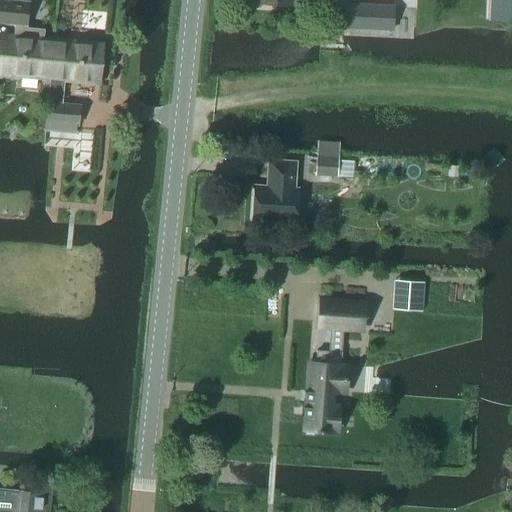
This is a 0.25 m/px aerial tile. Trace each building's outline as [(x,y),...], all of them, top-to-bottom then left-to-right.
[(26,27),(28,3),(0,0),(0,24),(14,26),(26,27)] [(511,21),(511,0),(488,0),(487,21),(511,21)] [(343,6),(342,29),(391,31),(392,8),(343,6)] [(1,75),(50,79),(54,41),(43,40),(44,28),(26,27),(14,26),(13,38),(4,37),(1,75)] [(99,84),(103,46),(54,41),(50,79),(45,131),(75,134),(76,126),(78,126),(80,106),(60,104),(62,80),(99,84)] [(336,177),(339,143),(318,141),(315,175),(336,177)] [(294,189),(296,163),(270,161),(269,179),(271,180),(271,187),(256,187),(254,219),(296,222),(298,189),(294,189)] [(364,329),(365,302),(322,299),(320,326),(364,329)] [(301,405),(300,417),(313,418),(313,421),(318,421),(318,419),(331,420),(333,394),(326,393),(327,379),(339,380),(342,354),(336,354),(338,340),(312,338),(311,351),(305,351),(303,379),(300,379),(300,389),(302,389),(302,395),(299,395),(298,405),(301,405)] [(0,488),(0,510),(10,511),(45,511),(48,482),(26,480),(25,487),(21,490),(0,488)]
